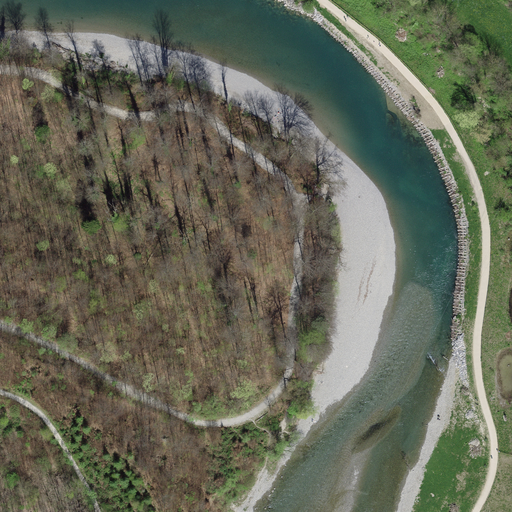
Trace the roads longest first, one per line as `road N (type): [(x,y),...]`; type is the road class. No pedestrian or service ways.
road 1 (track): [(0,323),(187,419),(239,419),(269,400),(289,369),(300,224),(280,175),(195,109),(122,114),(46,77),(0,69)]
road 2 (track): [(98,511),(46,420),(0,392)]
